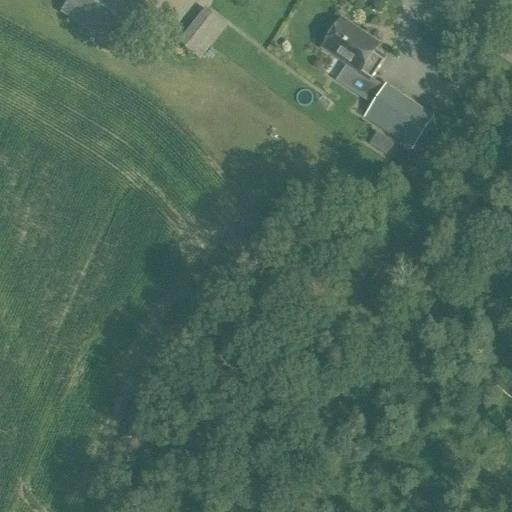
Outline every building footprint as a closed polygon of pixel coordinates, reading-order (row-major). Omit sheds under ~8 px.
[(67,0),(60,12),(117,49),(144,8),(131,0),(67,0)] [(288,0),(273,0),(264,11),(277,22),(293,4),(288,0)] [(200,60),(227,26),(203,8),(176,42),(200,60)] [(323,48),(360,72),(359,74),(370,82),(384,61),(373,54),(379,45),(342,20),(323,48)] [(386,87),(366,117),(413,148),(432,118),(386,87)]
